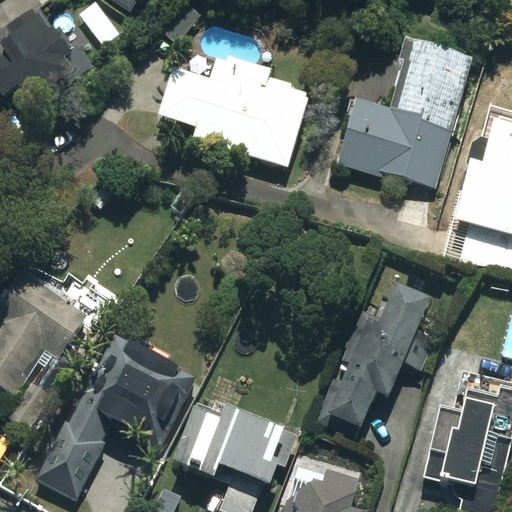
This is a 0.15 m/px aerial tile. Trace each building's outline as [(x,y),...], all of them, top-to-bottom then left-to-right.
[(117,0),(137,13),(145,0),(117,0)] [(78,72),(71,61),(77,57),(60,31),(53,35),(40,16),(13,34),(23,51),(0,65),(0,85),(10,100),(26,89),(36,105),(61,89),(58,85),(78,72)] [(345,163),(442,189),(476,62),(417,46),(399,115),(361,104),(345,163)] [(237,59),(228,87),(181,72),(166,119),(201,130),(197,141),(291,171),(314,100),(276,88),(281,73),(237,59)] [(511,129),(489,124),(462,226),(481,231),(471,267),(511,277),(511,129)] [(0,338),(0,388),(19,401),(8,418),(37,437),(85,363),(71,354),(92,321),(26,279),(0,318),(0,321),(7,327),(0,338)] [(395,405),(437,302),(404,289),(388,326),(378,322),(351,388),(336,382),(318,427),(363,445),(382,399),(395,405)] [(118,338),(39,480),(82,503),(123,429),(162,451),(200,384),(118,338)] [(484,494),(502,414),(474,408),(471,421),(447,416),(432,482),(484,494)] [(234,423),(206,411),(182,468),(221,485),(227,471),(237,475),(221,511),(222,511),(260,511),(271,490),(279,493),(291,465),(284,462),(291,446),(302,451),(305,443),(238,414),(234,423)] [(333,478),(302,489),(296,511),(361,511),(367,485),(333,478)]
